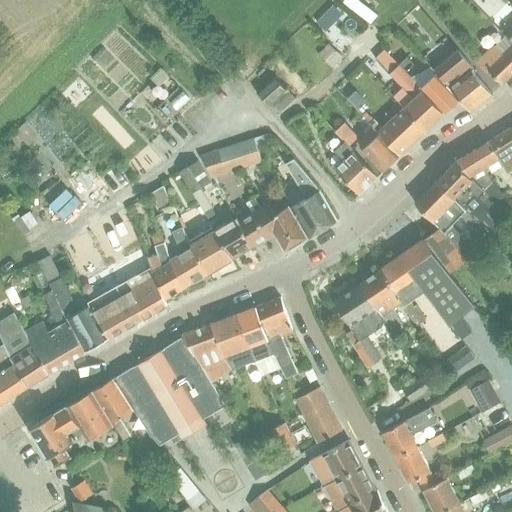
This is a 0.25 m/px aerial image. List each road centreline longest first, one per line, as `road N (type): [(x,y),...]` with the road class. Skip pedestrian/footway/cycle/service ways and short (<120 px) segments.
road 1 (residential): [(0,428),(172,321),(285,271)]
road 2 (residential): [(285,271),(344,238),(511,101)]
road 3 (residential): [(404,511),(285,271)]
